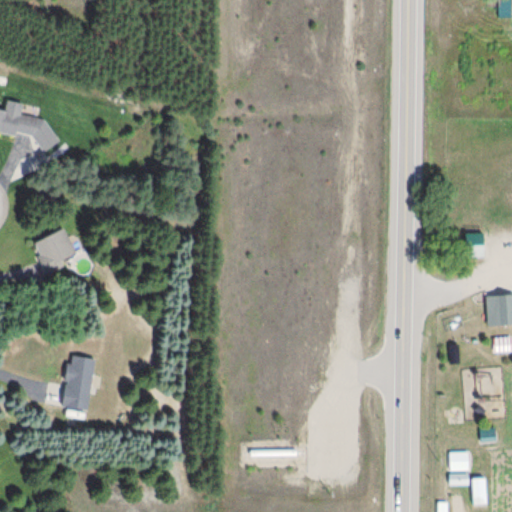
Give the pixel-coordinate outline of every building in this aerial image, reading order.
[(492,0),(493,18),(502,18),(502,0),(492,0)] [(0,131),(38,137),(41,117),(34,116),(36,105),(6,101),(5,109),(0,108),(0,131)] [(69,228),(34,242),(46,272),(82,257),(69,228)] [(509,294),(479,294),(479,324),(509,324),(509,294)] [(63,405),(92,409),(98,357),(69,354),(63,405)]
